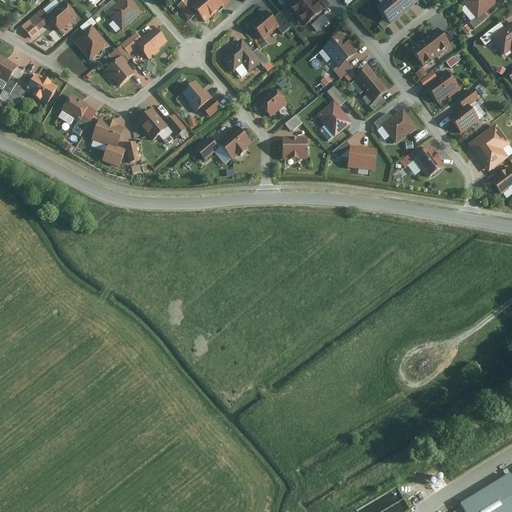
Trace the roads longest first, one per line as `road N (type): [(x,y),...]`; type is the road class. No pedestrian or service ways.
road 1 (residential): [(0,143),(139,204),(264,201)]
road 2 (residential): [(0,34),(108,101),(128,104),(189,52)]
road 3 (residential): [(264,201),(315,198),(467,218)]
road 4 (residential): [(376,52),(469,182),(467,218)]
road 5 (residential): [(189,52),(261,137),(264,201)]
